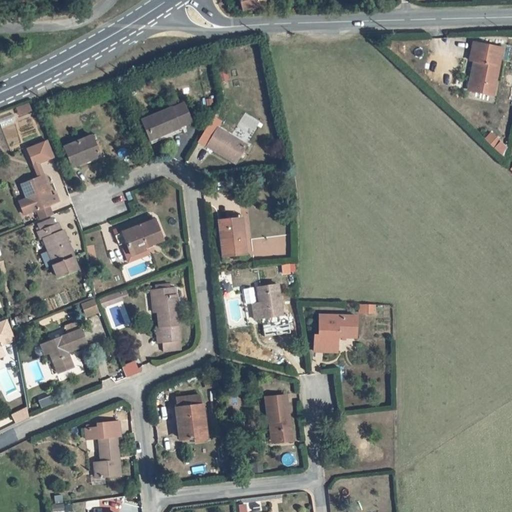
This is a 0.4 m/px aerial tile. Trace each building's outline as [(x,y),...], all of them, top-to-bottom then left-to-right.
[(243,0),(246,11),(266,7),(264,0),(243,0)] [(490,99),(497,49),(468,45),(466,64),(472,65),(467,96),(490,99)] [(143,131),(151,150),(182,137),(193,133),(185,113),(155,125),(143,131)] [(183,141),(182,137),(151,150),(153,154),(183,141)] [(231,173),(235,166),(237,162),(241,155),(213,138),(202,155),(231,173)] [(99,144),(95,146),(104,166),(90,172),(91,174),(109,167),(99,144)] [(90,172),(104,166),(95,146),(69,158),(77,177),(90,172)] [(56,204),(52,192),(53,191),(50,184),(29,192),(34,207),(26,210),(31,223),(42,219),(54,214),(65,210),(62,202),(56,204)] [(57,224),(54,214),(42,219),(46,228),(57,224)] [(233,223),(234,227),(237,250),(242,250),(239,222),(233,223)] [(242,250),(237,250),(234,227),(216,229),(220,266),(244,263),(242,250)] [(46,235),(48,239),(61,233),(60,230),(46,235)] [(148,230),(132,236),(134,240),(150,233),(148,230)] [(49,247),(60,274),(63,286),(85,278),(81,267),(78,259),(69,239),(66,240),(64,232),(61,233),(48,239),(43,241),(46,248),(49,247)] [(150,233),(134,240),(132,236),(132,235),(110,244),(115,259),(119,257),(124,256),(127,264),(142,258),(143,261),(145,260),(161,254),(152,232),(150,233)] [(281,246),(282,256),(290,255),(289,236),(274,237),(275,246),(281,246)] [(147,267),(145,260),(143,261),(142,258),(127,264),(124,256),(119,257),(126,275),(147,267)] [(123,301),(120,291),(99,297),(102,307),(123,301)] [(252,328),(280,325),(276,294),(255,296),(257,312),(250,312),(252,328)] [(93,298),(80,302),(84,317),(98,312),(93,298)] [(154,342),(155,357),(178,356),(176,309),(172,309),(172,301),(153,302),(153,310),(155,310),(156,326),(156,342),(154,342)] [(110,310),(113,317),(128,312),(127,308),(132,306),(131,302),(110,310)] [(365,315),(378,315),(378,307),(365,307),(365,315)] [(104,323),(100,313),(89,319),(93,328),(104,323)] [(348,341),(361,340),(361,319),(323,321),(324,340),(319,340),(320,357),(342,356),(342,341),(342,338),(348,338),(348,341)] [(0,393),(2,393),(0,388),(0,371),(14,365),(9,355),(22,349),(16,329),(0,335),(0,393)] [(73,347),(52,356),(56,365),(64,386),(79,380),(73,365),(93,357),(86,340),(85,341),(82,334),(70,339),(73,347)] [(49,368),(56,365),(52,356),(46,358),(49,368)] [(160,356),(160,366),(177,366),(177,356),(160,356)] [(136,360),(121,364),(125,376),(139,372),(136,360)] [(182,409),(183,418),(206,416),(205,406),(182,409)] [(294,423),(295,423),(293,406),(277,408),(282,454),(303,452),(300,427),(294,428),(294,423)] [(26,408),(10,411),(12,421),(28,417),(26,408)] [(209,416),(206,416),(183,418),(180,418),(181,429),(186,428),(188,450),(211,448),(209,416)] [(105,435),(106,438),(107,449),(110,473),(103,474),(104,488),(130,485),(125,447),(129,446),(127,431),(105,435)] [(106,438),(93,440),(95,451),(107,449),(106,438)]
